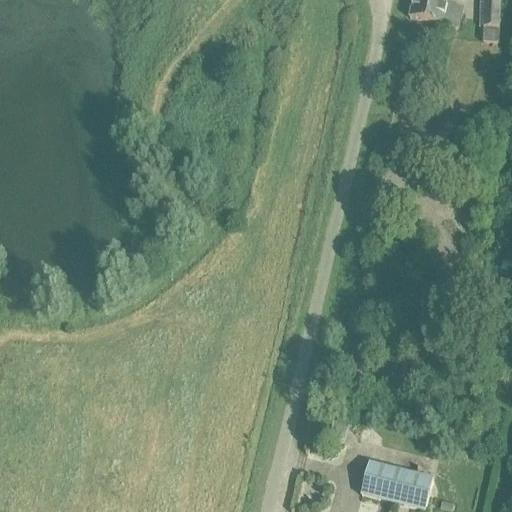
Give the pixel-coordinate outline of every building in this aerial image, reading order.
[(414,0),(410,20),(457,31),(462,11),(448,8),(450,0),(414,0)] [(484,0),(483,45),(499,46),(500,0),(484,0)] [(452,171),(472,174),(480,130),(460,127),(452,171)] [(345,443),(351,420),(336,416),(330,439),(345,443)] [(362,498),(416,511),(425,511),(433,482),(370,466),(362,498)]
